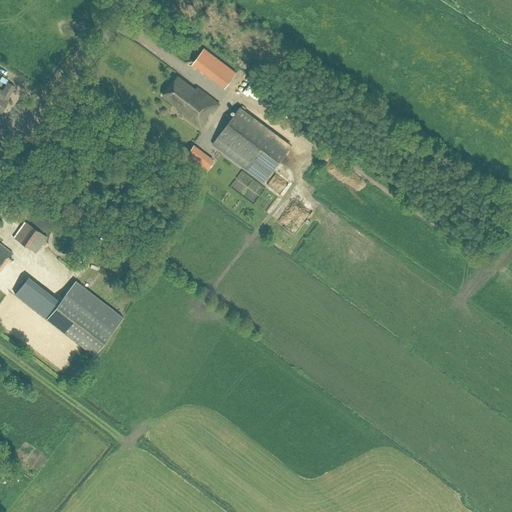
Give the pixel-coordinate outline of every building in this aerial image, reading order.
[(131,39),(126,47),(144,59),(149,51),(131,39)] [(213,77),(217,70),(184,50),(180,57),(213,77)] [(229,76),(217,70),(212,80),(224,86),(229,76)] [(195,89),(178,76),(163,95),(180,109),(179,111),(201,128),(219,104),(197,87),(195,89)] [(7,83),(4,87),(2,91),(0,90),(0,112),(1,113),(8,101),(7,100),(14,86),(7,83)] [(291,145),(272,131),(240,107),(212,144),(263,182),(291,145)] [(193,165),(186,173),(194,179),(201,171),(193,165)] [(47,237),(24,221),(13,237),(36,253),(47,237)] [(0,269),(13,253),(0,242),(0,269)] [(0,279),(0,284),(36,310),(46,295),(7,269),(0,279)] [(46,318),(53,323),(94,354),(123,317),(75,280),(46,318)]
